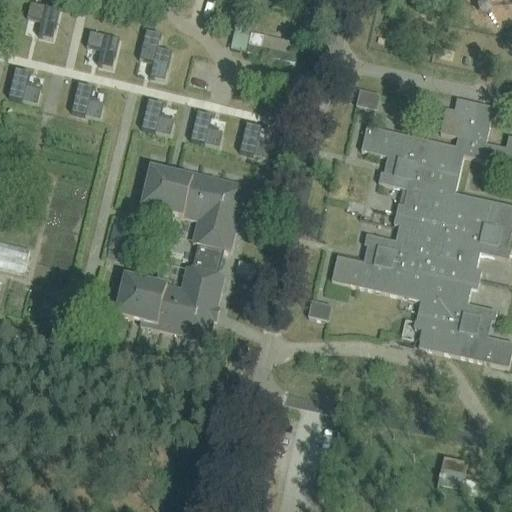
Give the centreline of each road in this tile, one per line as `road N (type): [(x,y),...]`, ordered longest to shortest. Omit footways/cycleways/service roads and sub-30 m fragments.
road 1 (residential): [(348,0),(258,393),(511,448)]
road 2 (track): [(258,393),(228,511)]
